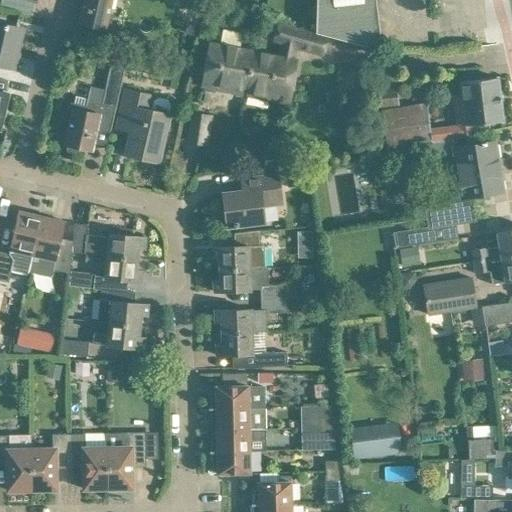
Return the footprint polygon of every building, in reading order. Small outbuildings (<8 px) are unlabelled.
[(83,0),(78,24),(105,30),(112,0),(83,0)] [(316,0),(315,33),(381,50),(375,0),(316,0)] [(0,65),(13,69),(13,68),(22,29),(0,23),(0,65)] [(254,52),(246,95),(289,103),(296,60),(292,60),(294,51),(322,55),(327,38),(278,25),(273,41),(284,44),(281,58),(254,52)] [(246,95),(254,52),(240,50),(243,34),(222,30),(219,46),(209,44),(201,86),(246,95)] [(130,70),(133,59),(127,57),(124,69),(130,70)] [(69,122),(64,145),(92,151),(97,128),(110,131),(114,111),(115,106),(124,68),(110,65),(104,90),(90,87),(87,99),(75,96),(73,104),(73,108),(72,112),(68,111),(65,121),(69,122)] [(503,121),(500,103),(497,78),(459,82),(461,95),(453,96),(457,126),(430,129),(426,105),(381,112),(387,150),(458,138),(489,131),(488,123),(503,121)] [(375,110),(398,108),(396,89),(373,92),(375,110)] [(150,95),(143,94),(125,90),(116,128),(130,131),(125,155),(142,159),(144,153),(159,156),(169,115),(170,106),(167,100),(158,98),(153,101),(151,111),(147,110),(150,95)] [(192,113),(188,142),(206,145),(210,116),(192,113)] [(495,162),(497,162),(494,142),(467,146),(466,138),(431,144),(433,157),(454,153),(461,196),(425,202),(429,227),(392,233),(394,248),(456,239),(454,223),(474,220),(470,196),(502,191),(499,175),(497,175),(495,162)] [(247,190),(242,191),(222,193),(226,227),(233,226),(233,228),(237,227),(265,224),(263,208),(283,206),(279,173),(261,175),(241,178),(241,179),(246,178),(247,190)] [(32,255),(41,216),(18,211),(9,250),(32,255)] [(53,271),(69,274),(69,271),(71,249),(72,246),(59,243),(64,221),(41,216),(32,255),(28,273),(52,278),(53,271)] [(106,255),(137,258),(139,248),(144,248),(146,238),(109,234),(108,236),(86,235),(87,225),(74,223),(72,246),(71,249),(84,251),(107,253),(106,255)] [(218,268),(264,266),(263,244),(260,244),(260,229),(234,232),(234,246),(212,247),(212,258),(218,258),(218,268)] [(488,260),(511,255),(511,229),(496,232),(498,246),(486,249),(458,253),(460,264),(472,262),(488,260)] [(312,243),(312,230),(297,231),(298,244),(312,243)] [(328,244),(314,244),(314,258),(329,258),(328,244)] [(395,262),(414,260),(412,248),(394,249),(395,262)] [(0,252),(0,280),(8,283),(13,260),(10,254),(0,252)] [(136,270),(137,258),(106,255),(104,278),(141,282),(142,271),(136,270)] [(511,281),(511,255),(488,260),(472,262),(475,274),(491,272),(493,284),(511,281)] [(316,279),(328,278),(327,264),(315,264),(316,279)] [(293,265),(285,265),(285,280),(293,280),(293,265)] [(260,298),(287,297),(286,283),(268,284),(267,268),(264,268),(264,266),(218,268),(219,280),(213,281),(213,292),(250,290),(260,290),(260,298)] [(69,271),(69,274),(68,286),(93,289),(95,274),(69,271)] [(428,314),(474,306),(469,278),(423,285),(428,314)] [(109,324),(140,326),(141,315),(147,315),(148,305),(133,303),(135,292),(100,289),(97,322),(109,324)] [(214,322),(220,321),(221,333),(251,332),(267,331),(267,312),(288,311),(287,297),(260,298),(261,310),(251,310),(251,309),(214,310),(214,322)] [(511,301),(481,307),(484,326),(511,321),(511,301)] [(139,337),(140,326),(109,324),(108,335),(93,333),(92,344),(124,347),(143,349),(145,338),(139,337)] [(20,327),(16,344),(26,347),(30,329),(20,327)] [(251,332),(221,333),(221,344),(215,344),(215,355),(232,355),(232,369),(261,368),(261,367),(287,366),(286,352),(252,353),(251,332)] [(511,333),(501,333),(500,345),(511,345),(511,333)] [(85,356),(86,343),(63,340),(61,353),(85,356)] [(481,360),(461,361),(463,382),(483,380),(481,360)] [(61,367),(49,364),(46,378),(58,381),(61,367)] [(209,394),(210,409),(265,407),(265,390),(248,390),(248,386),(247,385),(246,373),(221,374),(221,386),(215,386),(215,394),(209,394)] [(216,430),(266,429),(265,407),(210,409),(210,424),(211,424),(211,423),(216,423),(216,430)] [(319,428),(332,427),(331,417),(319,417),(319,428)] [(349,429),(353,460),(401,454),(397,423),(349,429)] [(495,450),(497,450),(496,426),(467,427),(468,459),(495,458),(495,450)] [(332,427),(319,428),(319,437),(333,437),(332,427)] [(211,452),(249,451),(249,440),(266,439),(266,429),(216,430),(216,438),(212,438),(212,437),(210,437),(211,452)] [(55,461),(69,461),(68,434),(52,434),(52,449),(31,449),(31,490),(57,489),(57,488),(56,488),(55,461)] [(107,488),(107,448),(85,448),(85,434),(68,434),(69,461),(83,461),(83,487),(82,487),(82,489),(107,488)] [(31,490),(31,449),(31,435),(0,435),(0,462),(7,462),(7,489),(6,489),(6,490),(31,490)] [(146,436),(106,436),(107,448),(107,488),(132,488),(131,460),(146,460),(146,436)] [(511,449),(497,450),(495,450),(495,458),(495,465),(509,465),(509,477),(511,476),(511,449)] [(249,451),(211,452),(211,467),(212,467),(212,466),(217,466),(217,474),(250,473),(249,451)] [(325,472),(338,471),(337,461),(325,461),(325,472)] [(338,471),(325,472),(325,481),(339,481),(338,471)] [(253,505),(291,504),(291,482),(258,482),(258,490),(253,490),(252,489),(253,505)] [(462,497),(482,496),(482,488),(462,488),(462,497)] [(474,500),(473,511),(511,511),(511,500),(508,500),(474,500)]
